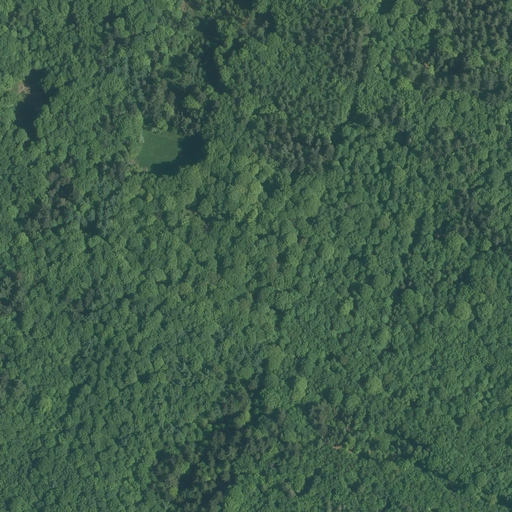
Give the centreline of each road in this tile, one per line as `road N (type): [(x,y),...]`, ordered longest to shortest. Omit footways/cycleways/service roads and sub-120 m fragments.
road 1 (track): [(0,241),(511,439)]
road 2 (track): [(221,511),(389,0)]
road 3 (track): [(213,142),(328,183),(392,223),(511,265)]
road 4 (track): [(511,73),(382,22),(363,0)]
